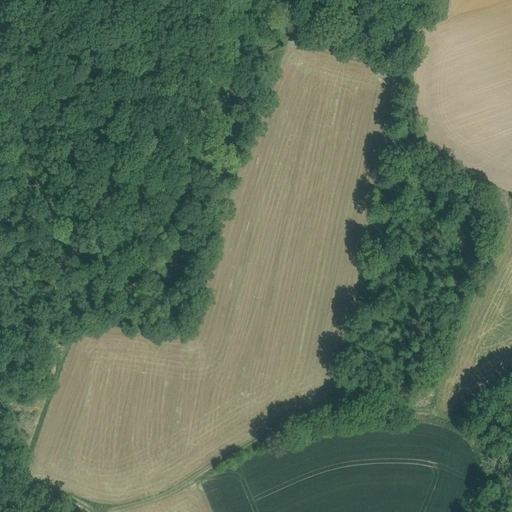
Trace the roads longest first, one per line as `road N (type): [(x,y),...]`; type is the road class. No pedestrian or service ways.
road 1 (track): [(511,487),(439,415),(389,409),(330,413),(151,498),(95,507),(21,476),(58,360),(6,299),(0,202)]
road 2 (track): [(0,192),(25,73),(30,0)]
